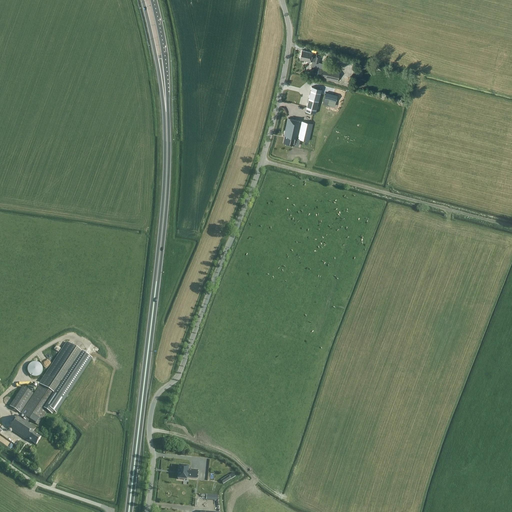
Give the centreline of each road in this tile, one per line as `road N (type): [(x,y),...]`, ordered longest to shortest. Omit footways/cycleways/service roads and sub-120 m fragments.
road 1 (tertiary): [(146,511),(150,411),(179,372),(258,172),(281,89),(290,31),(281,0)]
road 2 (trunk): [(128,511),(167,131)]
road 3 (track): [(148,428),(229,454),(275,494)]
road 4 (trunk): [(142,0),(167,131)]
road 5 (trunk): [(167,131),(151,0)]
